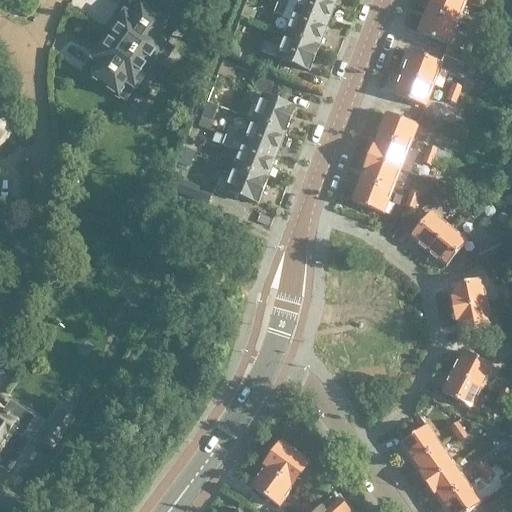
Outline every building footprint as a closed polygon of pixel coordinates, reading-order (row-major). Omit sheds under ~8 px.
[(300,0),(299,3),(292,0),(278,0),(277,5),(328,25),(337,1),(334,0),(300,0)] [(429,0),(431,3),(427,12),(456,23),(465,2),(460,0),(429,0)] [(319,48),(328,25),(277,5),(273,14),(292,21),(286,36),(319,48)] [(127,20),(121,16),(115,25),(113,24),(104,36),(153,71),(168,50),(160,44),(170,30),(137,6),(127,20)] [(456,23),(427,12),(423,22),(421,23),(418,29),(419,32),(418,34),(431,39),(431,40),(435,41),(447,46),(456,23)] [(477,22),(474,30),(482,33),(485,25),(477,22)] [(479,41),(482,33),(474,30),(471,38),(479,41)] [(129,87),(137,93),(153,71),(104,36),(95,49),(97,50),(90,59),(96,63),(86,77),(119,101),(129,87)] [(264,44),(261,53),(277,59),(277,60),(309,72),(319,48),(286,36),(281,50),(264,44)] [(230,49),(227,59),(238,63),(242,54),(230,49)] [(403,73),(403,75),(432,86),(440,65),(411,53),(407,63),(405,64),(402,70),(403,73)] [(432,86),(403,75),(402,77),(399,78),(397,84),(398,87),(394,97),(424,108),(432,86)] [(259,106),(253,121),(286,133),(295,110),(271,100),(277,84),(259,78),(250,102),(259,106)] [(453,85),(450,93),(458,96),(461,88),(453,85)] [(458,96),(450,93),(446,101),(455,105),(458,96)] [(382,128),(378,138),(407,149),(416,127),(403,122),(404,121),(400,120),(387,115),(386,118),(383,119),(381,125),(382,128)] [(201,118),(198,127),(211,132),(215,124),(201,118)] [(276,157),(286,133),(253,121),(244,145),(276,157)] [(230,128),(226,138),(234,141),(238,131),(230,128)] [(216,134),(212,142),(220,146),(223,137),(216,134)] [(234,141),(226,138),(222,147),(231,150),(234,141)] [(371,157),(370,159),(399,171),(407,149),(378,138),(374,147),(372,149),(370,155),(371,157)] [(244,145),(235,169),(267,181),(276,157),(244,145)] [(429,147),(425,155),(434,158),(437,150),(429,147)] [(183,148),(176,164),(182,166),(189,169),(195,153),(189,150),(183,148)] [(434,158),(425,155),(422,163),(431,166),(434,158)] [(365,171),(361,181),(390,192),(399,171),(370,159),(369,162),(366,163),(364,169),(365,171)] [(258,205),(267,181),(235,169),(229,183),(220,179),(217,188),(226,191),(225,192),(258,205)] [(173,191),(208,205),(213,194),(178,180),(173,191)] [(390,192),(361,181),(358,191),(355,192),(353,198),(354,201),(353,204),(365,208),(365,209),(369,210),(382,215),(390,192)] [(411,191),(408,200),(416,203),(420,194),(411,191)] [(416,203),(408,200),(405,208),(413,211),(416,203)] [(454,208),(461,214),(467,207),(460,202),(454,208)] [(467,207),(461,214),(468,220),(474,213),(467,207)] [(426,252),(428,253),(448,229),(430,214),(410,238),(418,245),(419,248),(424,252),(426,252)] [(448,229),(428,253),(430,255),(430,257),(435,262),(438,261),(446,268),(466,244),(448,229)] [(498,241),(470,254),(476,265),(504,252),(498,241)] [(454,309),(455,311),(486,304),(481,282),(468,284),(463,285),(450,288),(452,298),(451,301),(452,307),(454,309)] [(503,292),(505,301),(511,299),(511,292),(511,290),(503,292)] [(486,304),(455,311),(455,313),(454,315),(455,321),(457,323),(459,333),(473,331),(477,330),(490,327),(486,304)] [(511,346),(498,345),(497,361),(511,362),(511,346)] [(454,372),(453,374),(481,388),(492,368),(464,353),(459,363),(456,364),(453,370),(454,372)] [(481,388),(453,374),(452,376),(450,377),(447,382),(447,385),(443,395),(471,409),(481,388)] [(503,389),(499,397),(506,401),(510,393),(503,389)] [(506,401),(499,397),(495,405),(503,409),(506,401)] [(0,467),(8,473),(30,441),(23,436),(35,420),(10,403),(3,414),(0,411),(0,467)] [(47,432),(40,442),(52,450),(66,430),(54,421),(47,432)] [(450,429),(455,436),(463,431),(458,424),(450,429)] [(414,465),(440,448),(426,428),(415,435),(411,438),(412,438),(400,446),(402,448),(402,451),(406,456),(408,457),(414,465)] [(463,431),(455,436),(461,444),(468,438),(463,431)] [(262,469),(265,471),(290,488),(308,465),(280,444),(262,469)] [(426,483),(428,484),(453,467),(440,448),(414,465),(420,474),(420,477),(423,482),(426,483)] [(477,467),(482,474),(489,469),(484,462),(477,467)] [(435,495),(441,504),(467,486),(453,467),(428,484),(429,486),(429,489),(432,495),(435,495)] [(494,476),(489,469),(482,474),(487,482),(494,476)] [(290,488),(265,471),(251,489),(276,507),(290,488)] [(308,501),(318,508),(332,489),(322,482),(308,501)] [(470,511),(480,505),(467,486),(441,504),(446,511),(470,511)] [(504,489),(484,503),(489,511),(493,511),(511,499),(504,489)] [(8,494),(0,505),(9,511),(17,500),(8,494)] [(353,511),(349,507),(347,509),(343,505),(345,502),(340,496),(337,499),(335,497),(318,511),(353,511)] [(300,506),(306,511),(309,511),(314,507),(306,500),(300,506)]
